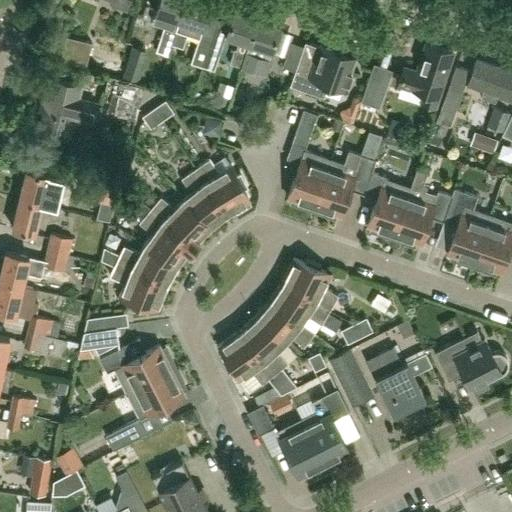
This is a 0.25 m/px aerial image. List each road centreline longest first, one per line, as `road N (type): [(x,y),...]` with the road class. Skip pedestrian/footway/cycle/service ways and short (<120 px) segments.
road 1 (residential): [(273,229),(511,311)]
road 2 (unclassified): [(327,511),(511,418)]
road 3 (residential): [(280,511),(189,327)]
road 4 (residential): [(189,327),(184,305),(211,262),(250,226),(273,229)]
road 5 (residential): [(189,327),(236,299),(273,229)]
